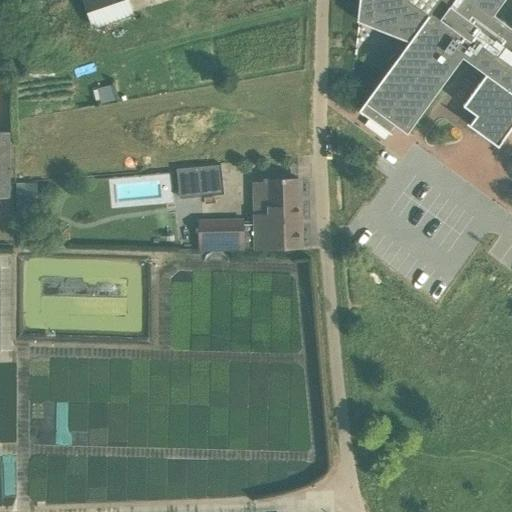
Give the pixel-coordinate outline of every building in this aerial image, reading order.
[(127,0),(84,0),(94,27),(133,13),(127,0)] [(500,146),(511,128),(511,28),(494,15),(505,0),(359,0),(357,21),(409,41),(374,89),(359,110),(370,117),(390,132),(391,133),(392,132),(389,130),(394,123),(407,133),(462,57),(470,62),(487,74),(465,104),(477,114),(471,124),(468,122),(467,123),(483,134),(500,146)] [(390,132),(370,117),(364,125),(385,140),(390,132)] [(11,132),(0,131),(0,197),(10,198),(11,132)] [(221,164),(198,167),(201,196),(224,193),(221,164)] [(299,179),(268,180),(268,183),(254,183),(255,215),(255,221),(244,221),(244,218),(199,219),(200,251),(300,247),(299,179)] [(37,183),(17,183),(17,217),(37,217),(37,183)] [(31,237),(19,237),(18,249),(30,249),(31,237)]
